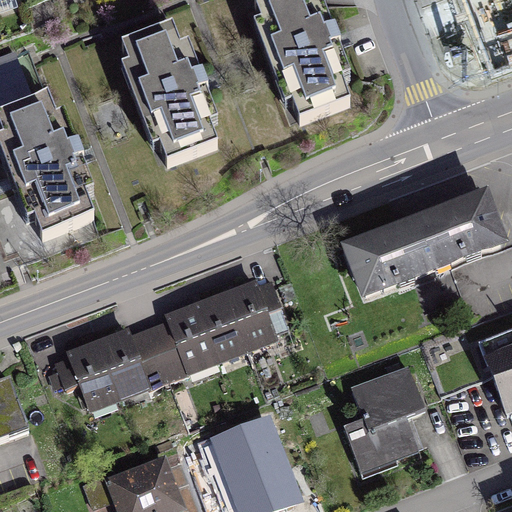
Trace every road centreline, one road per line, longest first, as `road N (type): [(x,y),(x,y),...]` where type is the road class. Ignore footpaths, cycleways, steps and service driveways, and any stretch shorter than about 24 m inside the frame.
road 1 (primary): [(447,154),(0,323)]
road 2 (residential): [(447,154),(396,0)]
road 3 (residential): [(393,511),(511,465)]
